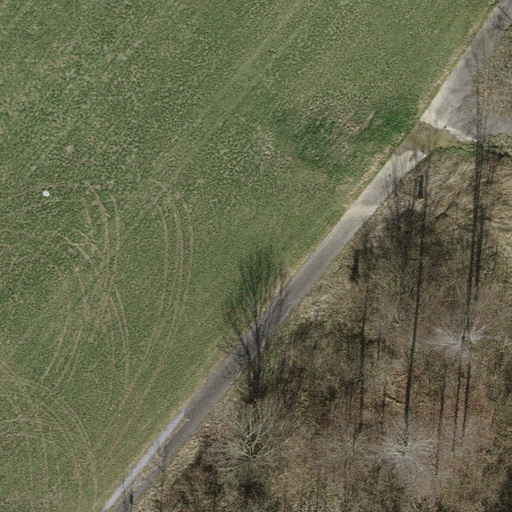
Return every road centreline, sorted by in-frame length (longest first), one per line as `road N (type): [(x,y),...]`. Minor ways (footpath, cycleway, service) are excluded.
road 1 (track): [(115,511),(424,134)]
road 2 (track): [(424,134),(511,4)]
